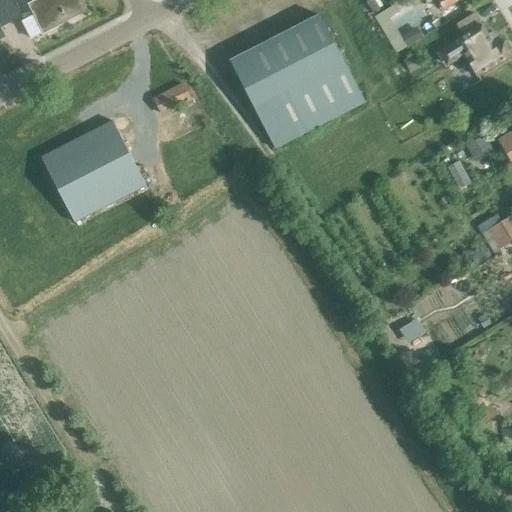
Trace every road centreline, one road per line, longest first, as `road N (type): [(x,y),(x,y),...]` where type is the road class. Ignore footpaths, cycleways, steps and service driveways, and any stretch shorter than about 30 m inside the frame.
road 1 (track): [(0,324),(108,504)]
road 2 (residential): [(148,20),(0,100)]
